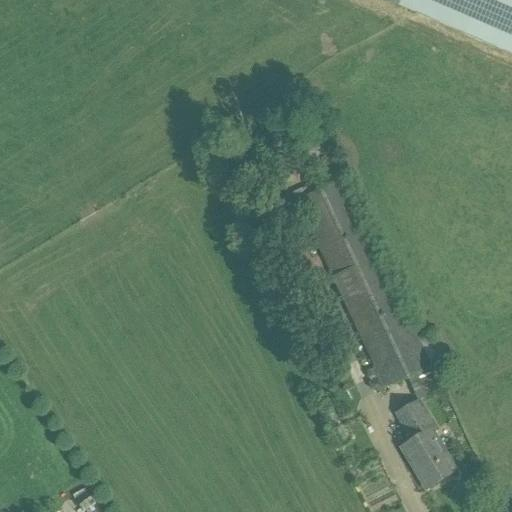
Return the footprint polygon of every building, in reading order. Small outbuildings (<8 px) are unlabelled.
[(511,0),(383,0),(511,56),(511,0)] [(290,142),(275,151),(279,160),(294,152),(290,142)] [(347,181),(298,204),(376,371),(369,374),(376,388),(383,392),(430,370),(347,181)] [(440,332),(423,339),(436,370),(454,362),(440,332)] [(420,379),(404,388),(411,401),(427,392),(420,379)] [(423,402),(398,418),(413,443),(403,449),(429,492),(458,475),(434,433),(439,430),(423,402)]
